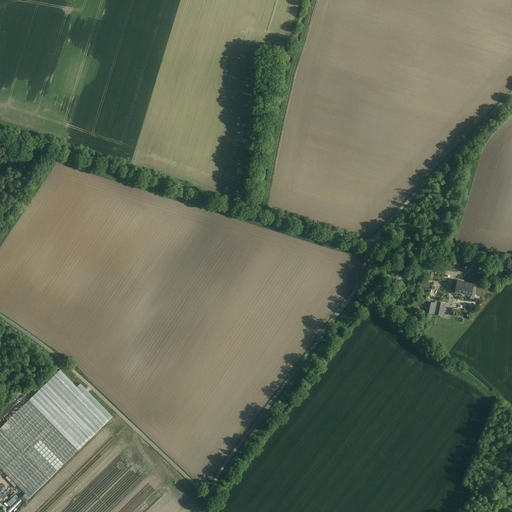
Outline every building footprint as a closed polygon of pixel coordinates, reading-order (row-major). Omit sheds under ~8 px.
[(26,160),(21,156),(17,162),(22,165),(24,163),(29,166),(33,160),(30,158),(31,156),(29,155),(26,160)] [(430,294),(431,286),(428,286),(429,282),(423,281),(421,292),(430,294)] [(473,285),(458,282),(456,291),(471,294),(473,285)] [(435,303),(433,313),(442,315),(445,304),(437,302),(437,304),(435,303)] [(60,370),(28,401),(77,450),(112,416),(80,384),(77,387),(60,370)] [(8,400),(0,408),(0,419),(14,406),(8,400)] [(28,401),(0,428),(0,468),(25,493),(20,498),(24,502),(77,450),(28,401)] [(11,499),(7,503),(10,507),(19,498),(16,495),(11,499)] [(22,501),(19,499),(7,511),(10,511),(13,510),(20,502),(22,501)] [(14,511),(22,504),(20,502),(13,510),(14,511)]
